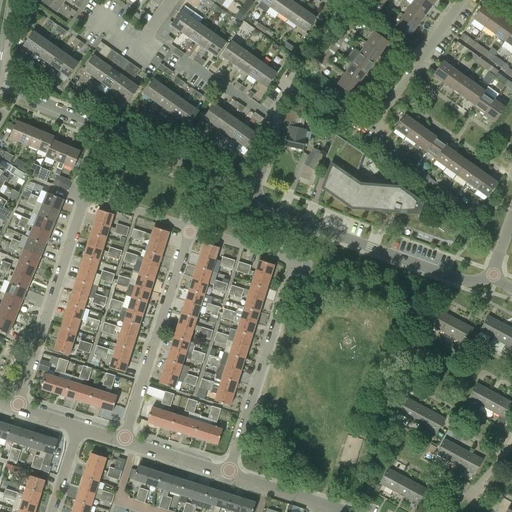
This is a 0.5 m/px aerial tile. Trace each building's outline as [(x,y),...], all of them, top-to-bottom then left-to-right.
[(57,13),(64,4),(57,0),(43,0),(42,2),(57,13)] [(275,0),(270,8),(278,14),(288,0),(275,0)] [(289,0),(288,0),(278,14),(287,20),(297,5),(289,0)] [(378,13),(385,3),(381,0),(379,0),(373,10),(378,13)] [(414,0),(411,5),(425,16),(432,5),(425,0),(414,0)] [(297,5),(287,20),(296,26),(306,11),(297,5)] [(403,16),(418,26),(425,16),(411,5),(403,16)] [(473,19),(478,22),(469,35),(475,39),(484,26),(494,12),(483,5),(473,19)] [(234,18),(239,22),(247,12),(241,8),(234,18)] [(76,12),(72,9),(68,14),(73,17),(76,12)] [(171,26),(180,32),(190,17),(181,11),(171,26)] [(316,18),(306,11),(296,26),(305,33),(316,18)] [(494,12),(484,26),(494,34),(505,20),(494,12)] [(410,36),(418,26),(403,16),(396,26),(410,36)] [(190,17),(180,32),(189,38),(199,24),(190,17)] [(353,17),(346,28),(350,31),(358,21),(353,17)] [(505,41),(511,31),(511,24),(505,20),(494,34),(505,41)] [(197,45),(208,30),(199,24),(189,38),(197,45)] [(343,42),(350,31),(346,28),(338,38),(343,42)] [(268,29),(265,33),(271,37),(274,33),(268,29)] [(203,48),(197,57),(200,59),(206,51),(217,36),(208,30),(198,45),(203,48)] [(23,46),(32,53),(43,38),(34,32),(23,46)] [(374,32),(366,43),(381,54),(389,43),(374,32)] [(459,39),(471,47),(474,42),(463,34),(461,37),(459,39)] [(217,36),(206,51),(216,57),(226,43),(217,36)] [(43,38),(32,53),(41,59),(52,44),(43,38)] [(336,52),(343,42),(338,38),(331,49),(336,52)] [(221,57),(230,63),(241,48),(232,42),(221,57)] [(454,47),(464,55),(468,50),(457,42),(455,45),(454,47)] [(474,42),(471,47),(482,55),(486,50),(474,42)] [(359,53),(374,64),(381,54),(366,43),(359,53)] [(52,44),(41,59),(50,65),(60,51),(52,44)] [(241,48),(230,63),(239,69),(250,54),(241,48)] [(328,62),(336,52),(331,49),(323,59),(328,62)] [(478,57),(468,50),(464,55),(474,62),(478,57)] [(486,50),(482,55),(493,63),(497,59),(486,50)] [(60,51),(50,65),(59,72),(69,57),(60,51)] [(352,64),(366,74),(374,64),(359,53),(352,64)] [(250,54),(239,69),(248,76),(258,61),(250,54)] [(83,70),(93,77),(103,62),(94,56),(83,70)] [(79,64),(69,57),(59,72),(68,78),(79,64)] [(474,62),(481,67),(485,62),(478,57),(474,62)] [(320,73),(328,62),(323,59),(316,70),(320,73)] [(509,67),(497,59),(493,63),(501,69),(505,72),(508,68),(509,67)] [(258,61),(248,76),(257,82),(267,67),(258,61)] [(433,76),(444,84),(455,69),(444,61),(439,68),(433,76)] [(103,62),(93,77),(101,83),(112,68),(103,62)] [(344,74),(359,85),(366,74),(352,64),(344,74)] [(277,74),(267,67),(257,82),(266,89),(277,74)] [(499,72),(491,67),(488,72),(495,77),(497,74),(499,72)] [(112,68),(101,83),(110,89),(120,75),(112,68)] [(218,71),(215,76),(219,79),(223,75),(222,74),(225,71),(221,69),(219,72),(218,71)] [(455,69),(444,84),(454,91),(465,76),(455,69)] [(351,95),(359,85),(344,74),(337,85),(351,95)] [(120,75),(110,89),(119,96),(129,81),(120,75)] [(465,76),(454,91),(464,98),(475,83),(465,76)] [(508,81),(501,76),(498,81),(505,86),(508,81)] [(143,95),(153,101),(163,87),(154,80),(143,95)] [(139,88),(129,81),(119,96),(128,102),(139,88)] [(475,83),(464,98),(475,106),(484,93),(485,91),(475,83)] [(163,87),(153,101),(161,107),(172,93),(163,87)] [(172,93),(161,107),(170,114),(180,99),(172,93)] [(484,115),(495,100),(484,93),(475,106),(474,107),(484,115)] [(93,94),(89,100),(98,106),(102,101),(93,94)] [(180,99),(170,114),(179,120),(189,105),(180,99)] [(505,107),(495,100),(484,115),(495,122),(505,107)] [(203,119),(213,125),(223,110),(214,104),(203,119)] [(198,112),(189,105),(179,120),(188,126),(198,112)] [(299,129),(300,124),(296,124),(299,112),(287,109),(284,121),(291,122),(289,127),(285,146),(303,150),(305,140),(304,139),(306,130),(299,129)] [(223,110),(213,125),(221,132),(232,117),(223,110)] [(395,129),(406,137),(416,122),(405,115),(395,129)] [(232,117),(221,132),(230,138),(241,123),(232,117)] [(10,138),(19,142),(27,123),(24,121),(22,125),(16,122),(10,138)] [(416,122),(406,137),(416,144),(426,130),(416,122)] [(27,123),(19,142),(28,146),(35,130),(29,128),(31,124),(27,123)] [(241,123),(230,138),(228,142),(237,148),(239,144),(250,129),(246,126),(241,123)] [(35,130),(28,146),(37,150),(45,130),(42,129),(41,132),(35,130)] [(259,136),(250,129),(239,144),(248,151),(259,136)] [(45,130),(37,150),(46,154),(53,138),(48,136),(49,132),(45,130)] [(426,130),(416,144),(426,152),(437,137),(426,130)] [(364,155),(336,135),(325,158),(325,159),(326,158),(334,164),(331,169),(330,170),(324,188),(352,207),(380,210),(388,215),(393,219),(403,226),(444,240),(453,241),(460,231),(462,232),(439,216),(440,217),(433,226),(427,224),(417,218),(422,205),(422,204),(399,188),(360,185),(346,176),(348,173),(355,178),(363,155),(364,155)] [(447,145),(437,137),(426,152),(436,159),(436,161),(446,146),(447,145)] [(45,157),(54,161),(61,145),(55,143),(57,139),(53,138),(46,154),(45,157)] [(61,145),(54,161),(59,163),(57,168),(62,170),(64,165),(71,145),(68,144),(66,147),(61,145)] [(392,157),(395,152),(384,144),(381,149),(392,157)] [(75,147),(71,145),(64,165),(73,168),(74,167),(78,168),(81,160),(77,158),(80,153),(74,150),(75,147)] [(446,146),(436,161),(446,168),(457,154),(446,146)] [(398,148),(395,152),(392,157),(402,164),(405,159),(408,155),(398,148)] [(312,169),(320,153),(313,150),(305,165),(312,169)] [(457,154),(446,168),(457,176),(467,161),(457,154)] [(412,171),(416,166),(405,159),(402,164),(412,171)] [(467,161),(457,176),(467,183),(477,169),(467,161)] [(22,162),(19,167),(17,169),(25,174),(26,172),(22,170),(26,164),(22,162)] [(10,174),(10,172),(5,170),(0,166),(0,182),(3,184),(7,178),(10,174)] [(422,179),(426,174),(416,166),(412,171),(422,179)] [(28,176),(25,174),(17,169),(13,167),(10,172),(10,174),(24,182),(28,176)] [(477,169),(467,183),(477,190),(487,176),(477,169)] [(430,176),(426,174),(422,179),(427,181),(426,183),(432,187),(436,182),(429,178),(430,176)] [(57,175),(54,181),(60,183),(69,187),(70,187),(72,181),(57,175)] [(498,184),(487,176),(477,190),(487,198),(498,184)] [(68,191),(69,187),(60,183),(54,181),(53,185),(68,191)] [(442,195),(446,190),(436,182),(432,187),(442,195)] [(12,189),(9,199),(16,201),(19,192),(12,189)] [(453,202),(456,197),(446,190),(442,195),(453,202)] [(47,193),(43,204),(60,211),(64,200),(55,196),(47,193)] [(463,209),(466,205),(456,197),(453,202),(463,209)] [(29,199),(27,204),(35,207),(34,208),(40,210),(38,215),(55,222),(60,211),(43,204),(43,205),(37,202),(29,199)] [(473,217),(477,212),(466,205),(463,209),(473,217)] [(99,210),(95,222),(110,227),(114,215),(99,210)] [(38,215),(34,227),(50,234),(55,222),(38,215)] [(21,217),(20,221),(30,225),(32,221),(21,217)] [(28,231),(30,225),(20,221),(17,226),(28,231)] [(92,232),(91,234),(106,239),(109,232),(109,231),(110,227),(95,222),(92,232)] [(117,224),(115,229),(127,232),(129,227),(117,224)] [(34,227),(29,238),(46,245),(50,234),(34,227)] [(154,228),(152,234),(134,229),(132,234),(144,238),(150,240),(166,245),(170,232),(154,228)] [(126,238),(127,232),(115,229),(114,234),(126,238)] [(87,246),(103,251),(106,239),(91,234),(87,246)] [(143,242),(144,238),(132,234),(131,238),(143,242)] [(29,238),(24,249),(41,256),(46,245),(29,238)] [(166,245),(150,240),(146,252),(162,256),(166,245)] [(16,252),(18,247),(10,243),(8,248),(16,252)] [(204,243),(200,255),(215,260),(219,248),(204,243)] [(84,258),(99,262),(103,251),(87,246),(84,258)] [(109,247),(108,252),(120,256),(122,251),(109,247)] [(24,249),(20,261),(37,267),(41,256),(24,249)] [(119,260),(120,256),(108,252),(106,257),(119,260)] [(126,252),(124,257),(137,261),(138,256),(126,252)] [(144,258),(138,256),(137,261),(143,263),(158,268),(162,256),(146,252),(144,258)] [(215,260),(200,255),(196,267),(212,272),(215,260)] [(135,266),(137,261),(124,257),(123,262),(135,266)] [(222,257),(221,262),(233,266),(235,261),(222,257)] [(80,269),(95,274),(97,269),(99,262),(84,258),(80,269)] [(259,260),(255,272),(271,277),(275,265),(259,260)] [(20,261),(15,272),(32,279),(37,267),(20,261)] [(232,270),(233,266),(221,262),(219,266),(232,270)] [(239,262),(237,267),(250,271),(251,266),(239,262)] [(139,275),(155,280),(158,268),(143,263),(139,275)] [(0,271),(7,274),(9,269),(1,266),(0,268),(0,271)] [(193,278),(208,283),(212,272),(196,267),(193,278)] [(248,275),(250,271),(237,267),(236,271),(248,275)] [(99,280),(100,275),(95,274),(80,269),(76,281),(92,286),(97,287),(99,280)] [(113,279),(114,275),(102,271),(100,275),(113,279)] [(27,290),(32,279),(15,272),(11,283),(27,290)] [(271,277),(255,272),(252,284),(267,289),(271,277)] [(112,284),(113,279),(100,275),(99,280),(112,284)] [(139,275),(135,286),(151,291),(155,280),(139,275)] [(119,276),(117,281),(129,284),(131,279),(119,276)] [(189,290),(204,295),(208,283),(193,278),(189,290)] [(215,280),(213,285),(226,289),(227,284),(215,280)] [(92,286),(76,281),(73,292),(88,297),(92,286)] [(129,284),(117,281),(116,285),(128,289),(129,284)] [(23,301),(27,290),(11,283),(6,294),(23,301)] [(252,284),(248,296),(264,301),(267,289),(252,284)] [(224,293),(226,289),(213,285),(212,289),(224,293)] [(244,289),(231,285),(230,290),(242,294),(244,289)] [(134,291),(132,298),(147,303),(151,291),(135,286),(134,291)] [(107,296),(108,289),(98,287),(97,294),(107,296)] [(185,302),(201,307),(204,295),(189,290),(185,302)] [(241,298),(242,294),(230,290),(228,294),(241,298)] [(69,304),(84,309),(87,301),(88,297),(73,292),(69,304)] [(18,312),(23,301),(6,294),(1,305),(18,312)] [(95,294),(93,299),(106,302),(107,298),(95,294)] [(244,307),(260,312),(264,301),(248,296),(244,307)] [(147,303),(132,298),(128,310),(144,314),(147,303)] [(106,302),(93,299),(92,303),(104,307),(106,302)] [(111,299),(110,304),(122,308),(124,303),(111,299)] [(182,314),(197,319),(201,307),(185,302),(182,314)] [(236,311),(237,304),(226,302),(224,308),(236,311)] [(84,309),(69,304),(66,316),(81,320),(84,309)] [(121,312),(122,308),(110,304),(108,308),(121,312)] [(208,304),(206,308),(219,312),(220,308),(208,304)] [(0,317),(14,323),(18,312),(1,305),(0,308),(0,317)] [(241,319),(256,324),(260,312),(244,307),(241,319)] [(217,317),(219,312),(206,308),(205,313),(217,317)] [(224,309),(222,313),(235,317),(236,313),(224,309)] [(428,324),(440,331),(449,316),(436,309),(428,324)] [(144,314),(128,310),(124,321),(140,326),(144,314)] [(234,322),(235,317),(222,313),(221,318),(234,322)] [(178,325),(194,330),(197,319),(182,314),(178,325)] [(81,320),(66,316),(62,327),(77,332),(81,320)] [(461,323),(449,316),(440,331),(453,338),(461,323)] [(480,331),(492,338),(500,323),(488,316),(480,331)] [(14,323),(0,317),(0,330),(7,333),(9,334),(14,323)] [(87,317),(86,322),(98,326),(100,321),(87,317)] [(237,331),(253,336),(256,324),(241,319),(237,331)] [(140,326),(124,321),(121,333),(136,338),(140,326)] [(97,330),(98,326),(86,322),(84,326),(97,330)] [(104,322),(102,327),(115,331),(116,326),(104,322)] [(474,329),(461,323),(453,338),(466,345),(474,329)] [(511,331),(511,328),(500,323),(492,338),(505,345),(511,331)] [(174,337),(190,342),(194,330),(178,325),(174,337)] [(58,339),(73,344),(77,332),(62,327),(58,339)] [(113,335),(115,331),(102,327),(101,331),(113,335)] [(200,327),(199,332),(211,335),(213,331),(200,327)] [(233,342),(249,347),(253,336),(237,331),(233,342)] [(210,340),(211,335),(199,332),(197,336),(210,340)] [(217,332),(215,337),(228,341),(229,336),(217,332)] [(136,338),(121,333),(117,345),(132,350),(136,338)] [(171,349),(186,354),(190,342),(174,337),(171,349)] [(226,345),(228,341),(215,337),(214,341),(226,345)] [(70,356),(73,344),(58,339),(54,351),(70,356)] [(80,341),(79,345),(91,349),(92,345),(80,341)] [(230,354),(245,359),(249,347),(233,342),(230,354)] [(89,354),(91,349),(79,345),(77,350),(89,354)] [(132,350),(117,345),(113,356),(129,361),(132,350)] [(96,346),(95,350),(107,354),(109,350),(96,346)] [(212,348),(210,355),(222,358),(224,351),(212,348)] [(186,354),(171,349),(167,360),(183,365),(186,354)] [(106,359),(107,354),(95,350),(94,355),(106,359)] [(193,350),(191,355),(204,359),(205,354),(193,350)] [(226,366),(242,371),(245,359),(230,354),(226,366)] [(202,363),(204,359),(191,355),(190,360),(202,363)] [(209,355),(208,360),(220,364),(222,359),(209,355)] [(125,373),(129,361),(113,356),(110,368),(125,373)] [(57,366),(55,371),(58,371),(60,372),(64,360),(59,358),(57,366)] [(64,360),(60,372),(61,372),(65,374),(65,373),(67,367),(69,361),(67,361),(64,360)] [(183,365),(167,360),(163,372),(179,377),(184,379),(196,382),(198,377),(180,372),(183,365)] [(219,369),(220,364),(208,360),(206,365),(219,369)] [(48,364),(40,361),(38,369),(46,371),(48,364)] [(79,378),(84,380),(88,367),(83,366),(79,378)] [(222,378),(238,383),(242,371),(226,366),(222,378)] [(58,378),(54,393),(65,397),(70,381),(72,376),(65,374),(61,372),(60,372),(58,378)] [(175,389),(179,377),(163,372),(160,384),(175,389)] [(102,386),(107,387),(111,375),(106,373),(102,386)] [(42,390),(54,393),(58,378),(47,374),(42,390)] [(219,389),(234,394),(238,383),(222,378),(219,389)] [(195,387),(196,382),(184,379),(182,383),(195,387)] [(202,379),(200,383),(213,387),(214,383),(202,379)] [(77,401),(82,385),(70,381),(65,397),(77,401)] [(211,392),(213,387),(200,383),(199,388),(211,392)] [(468,399),(481,406),(489,391),(476,384),(468,399)] [(89,404),(94,389),(82,385),(77,401),(89,404)] [(101,408),(106,393),(94,389),(89,404),(101,408)] [(231,406),(234,394),(219,389),(215,401),(231,406)] [(161,404),(166,406),(170,393),(165,391),(161,404)] [(501,398),(489,391),(481,406),(493,413),(501,398)] [(118,396),(106,393),(101,408),(113,412),(118,396)] [(174,394),(170,393),(166,406),(170,407),(174,394)] [(398,413),(410,420),(419,405),(407,398),(398,413)] [(511,408),(511,403),(501,398),(493,413),(506,419),(511,408)] [(184,411),(189,413),(193,401),(188,399),(184,411)] [(431,411),(419,405),(410,420),(423,427),(431,411)] [(212,406),(208,419),(213,420),(217,408),(212,406)] [(147,423),(159,426),(164,411),(152,407),(147,423)] [(164,411),(159,426),(171,430),(176,415),(164,411)] [(444,418),(431,411),(423,427),(436,434),(444,418)] [(176,415),(171,430),(183,434),(188,419),(176,415)] [(188,419),(183,434),(195,438),(199,422),(188,419)] [(0,444),(5,446),(7,440),(11,425),(0,421),(0,444)] [(199,422),(195,438),(206,441),(211,426),(199,422)] [(19,443),(23,429),(11,425),(7,440),(19,443)] [(211,426),(206,441),(218,445),(223,430),(211,426)] [(30,447),(34,433),(23,429),(19,443),(30,447)] [(34,433),(30,447),(42,451),(46,437),(34,433)] [(40,457),(36,469),(49,473),(51,467),(49,467),(53,454),(54,455),(58,440),(46,437),(42,451),(40,457)] [(436,454),(448,461),(457,446),(444,439),(436,454)] [(470,452),(457,446),(448,461),(461,468),(470,452)] [(7,460),(13,462),(16,449),(11,448),(7,460)] [(482,459),(470,452),(461,468),(474,475),(482,459)] [(91,454),(88,466),(103,470),(107,459),(91,454)] [(36,469),(40,457),(35,455),(31,467),(36,469)] [(110,468),(108,472),(120,476),(125,460),(117,458),(114,469),(110,468)] [(7,465),(6,468),(9,469),(11,470),(10,473),(14,474),(19,471),(20,468),(12,466),(7,464),(7,465)] [(103,470),(88,466),(84,477),(99,482),(103,470)] [(134,480),(146,484),(151,470),(139,466),(134,480)] [(380,484),(393,491),(401,475),(388,468),(380,484)] [(151,470),(146,484),(158,488),(163,474),(151,470)] [(119,481),(120,476),(108,472),(107,477),(119,481)] [(167,497),(169,491),(170,491),(174,477),(163,474),(158,488),(165,490),(164,496),(167,497)] [(414,482),(401,475),(393,491),(405,498),(414,482)] [(30,476),(26,488),(42,493),(45,481),(30,476)] [(84,477),(80,489),(96,494),(99,482),(84,477)] [(174,477),(170,491),(181,495),(186,481),(174,477)] [(186,481),(181,495),(193,499),(198,485),(186,481)] [(427,489),(414,482),(405,498),(418,504),(427,489)] [(198,485),(193,499),(205,502),(209,488),(198,485)] [(42,493),(26,488),(24,495),(6,489),(5,494),(16,498),(22,499),(38,504),(42,493)] [(209,488),(205,502),(216,506),(221,492),(209,488)] [(80,489),(77,501),(92,505),(94,499),(96,494),(80,489)] [(221,492),(216,506),(228,510),(232,496),(221,492)] [(15,502),(16,498),(5,494),(3,499),(15,502)] [(232,496),(228,510),(235,511),(240,511),(244,499),(232,496)] [(173,499),(168,497),(164,509),(169,511),(173,499)] [(35,511),(38,504),(22,499),(19,511),(22,511),(35,511)] [(253,511),(256,503),(244,499),(240,511),(253,511)] [(77,501),(72,511),(89,511),(92,505),(77,501)] [(188,511),(191,505),(187,503),(183,511),(188,511)]
